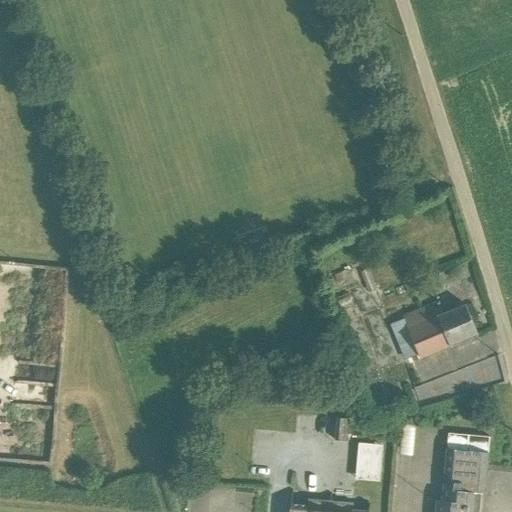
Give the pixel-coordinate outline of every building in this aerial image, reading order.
[(360,272),(368,293),(374,290),(367,269),(360,272)] [(403,319),(388,325),(403,361),(418,355),(419,358),(476,335),(464,305),(443,314),(438,302),(402,317),(403,319)] [(442,376),(414,386),(422,407),(507,374),(493,336),(436,358),(442,376)] [(335,419),(334,440),(346,441),(348,419),(335,419)] [(484,495),(489,437),(447,433),(445,449),(441,501),(435,501),(434,511),(478,511),(480,495),(484,495)] [(382,446),(358,444),(354,480),(378,482),(382,446)] [(188,511),(253,511),(255,485),(190,482),(188,511)] [(290,505),(288,511),(367,511),(352,510),(353,504),(307,500),(307,505),(290,505)]
